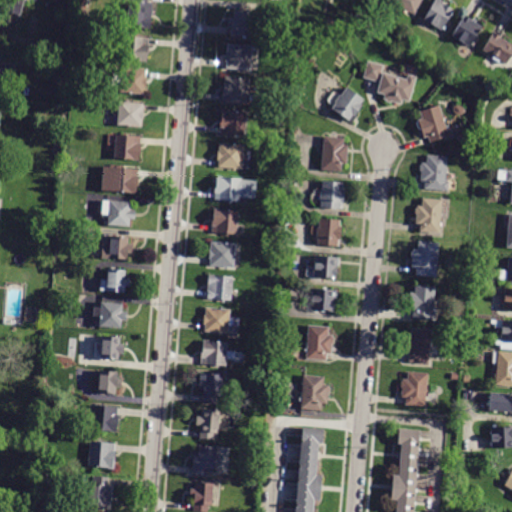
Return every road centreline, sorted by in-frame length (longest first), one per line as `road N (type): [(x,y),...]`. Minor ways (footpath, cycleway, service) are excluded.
road 1 (residential): [(149,511),(191,0)]
road 2 (residential): [(354,511),(384,147)]
